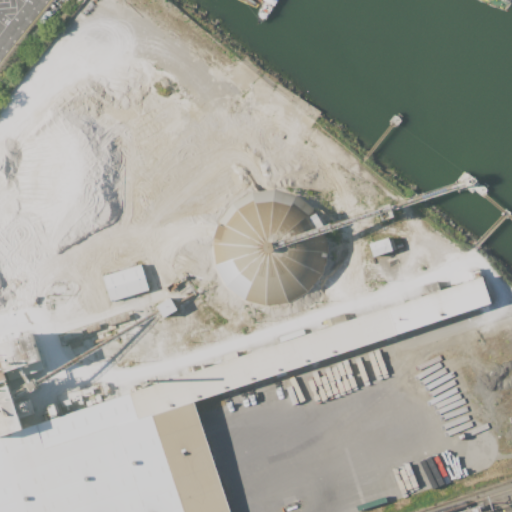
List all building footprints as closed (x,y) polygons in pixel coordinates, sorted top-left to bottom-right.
[(331,274),(318,294),(298,307),(276,311),(253,307),(233,294),(220,274),(216,252),(220,229),(233,209),(253,197),(276,192),(298,197),(318,209),(331,229),(335,252),(331,274)] [(391,251),(388,238),(369,242),(371,255),(391,251)] [(103,279),(141,267),(149,292),(141,294),(143,299),(112,308),(103,279)] [(0,511),(0,381),(9,378),(26,430),(485,277),(493,303),(195,403),(231,511),(0,511)] [(1,350),(35,338),(44,364),(10,376),(9,372),(0,375),(0,356),(3,355),(1,350)]
